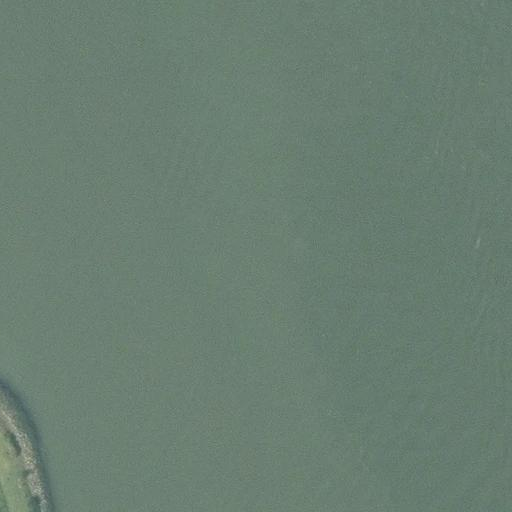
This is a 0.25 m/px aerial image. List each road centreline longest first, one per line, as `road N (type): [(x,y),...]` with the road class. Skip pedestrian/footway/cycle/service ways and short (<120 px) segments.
road 1 (motorway): [(511,97),(0,104)]
road 2 (motorway): [(0,165),(511,158)]
